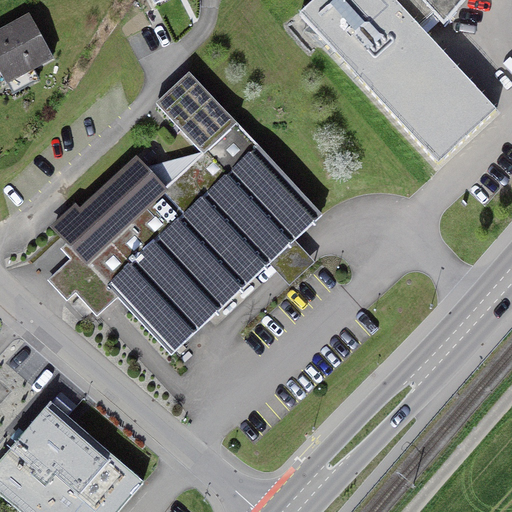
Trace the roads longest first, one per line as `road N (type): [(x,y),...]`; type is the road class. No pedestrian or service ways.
road 1 (residential): [(259,511),(0,289)]
road 2 (primary): [(511,275),(289,511)]
road 3 (track): [(410,511),(511,397)]
